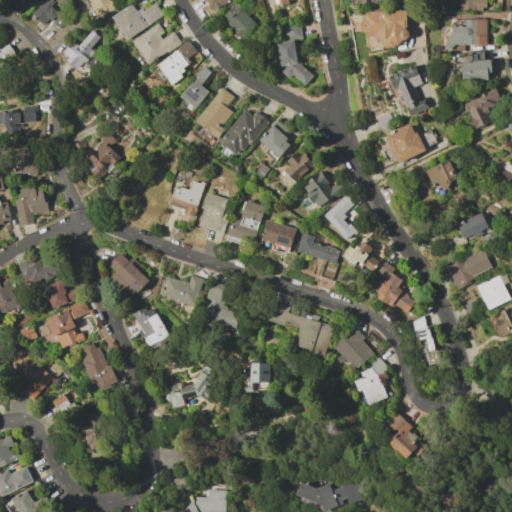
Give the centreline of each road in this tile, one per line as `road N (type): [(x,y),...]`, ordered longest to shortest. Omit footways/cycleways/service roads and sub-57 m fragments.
road 1 (residential): [(81,222),(362,313),(396,341),(420,401),(446,408),(463,395),(454,336),(419,261),(370,189),(343,124)]
road 2 (residential): [(0,423),(37,429),(69,485),(91,499),(122,500),(145,478),(147,408),(81,248),(81,222)]
road 3 (residential): [(47,54),(56,148),(81,222)]
road 4 (residential): [(227,63),(343,124)]
road 5 (residential): [(343,124),(324,0)]
